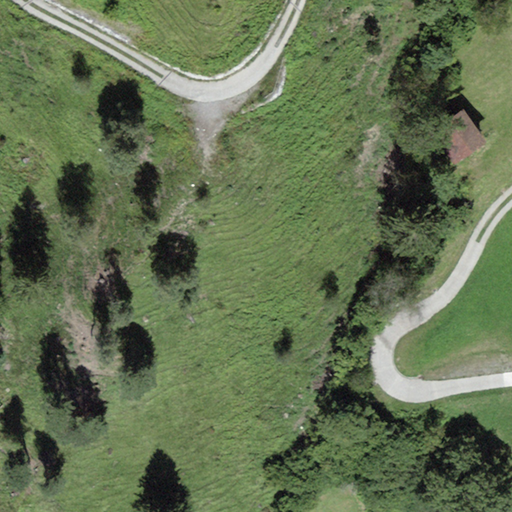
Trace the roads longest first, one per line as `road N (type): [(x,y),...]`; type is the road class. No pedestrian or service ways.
road 1 (track): [(511,380),(413,391),(393,384),(379,356),(387,334),(453,284),(511,196)]
road 2 (track): [(26,0),(165,78),(213,89),(250,78),(298,0)]
